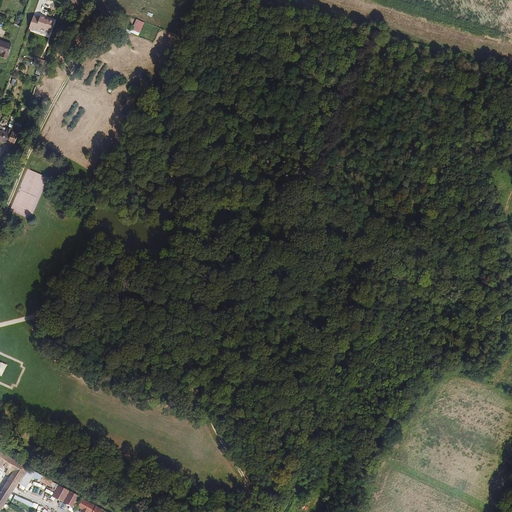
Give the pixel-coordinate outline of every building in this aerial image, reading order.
[(39,18),(33,16),(28,29),(34,31),(39,18)] [(46,35),(51,21),(48,19),(47,20),(44,19),(45,18),(40,17),(39,18),(34,31),(46,35)] [(145,22),(136,19),(130,33),(139,36),(145,22)] [(54,22),(51,21),(46,35),(49,36),(54,22)] [(0,50),(2,51),(1,52),(7,54),(11,44),(0,40),(0,50)] [(45,60),(36,57),(34,62),(43,65),(45,60)] [(0,140),(9,144),(12,135),(7,133),(8,132),(0,128),(0,140)] [(14,146),(19,134),(13,132),(12,135),(9,144),(14,146)] [(0,466),(1,466),(8,471),(6,475),(10,477),(6,483),(14,488),(17,484),(26,469),(0,454),(0,466)] [(42,478),(26,469),(17,484),(25,489),(31,479),(39,483),(42,478)] [(52,483),(42,478),(39,483),(49,488),(52,483)] [(5,492),(10,495),(12,491),(14,488),(6,483),(3,487),(1,490),(4,492),(5,492)] [(52,498),(64,504),(70,492),(58,486),(53,496),(52,498)] [(0,510),(10,495),(5,492),(4,492),(1,490),(0,492),(0,510)] [(76,511),(77,509),(83,499),(70,492),(64,504),(76,511)] [(53,496),(46,493),(43,499),(50,503),(52,498),(53,496)] [(34,503),(15,494),(13,498),(32,507),(30,511),(35,511),(38,505),(34,503)] [(93,511),(97,507),(83,499),(77,509),(82,511),(81,511),(93,511)]
